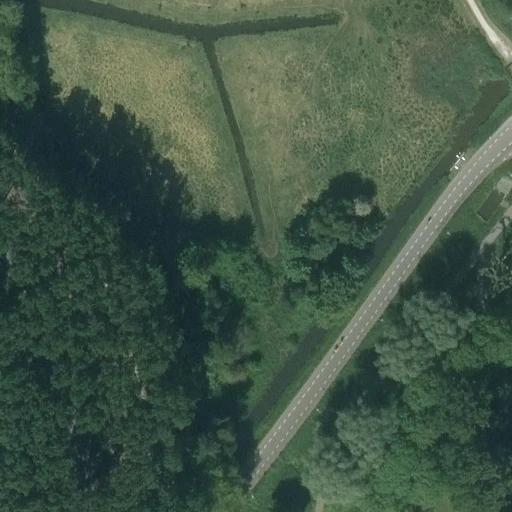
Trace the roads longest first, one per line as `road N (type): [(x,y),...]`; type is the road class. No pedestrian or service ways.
road 1 (unclassified): [(210,511),(232,495),(415,243),(511,132)]
road 2 (tertiary): [(0,241),(41,313),(68,386),(75,511)]
